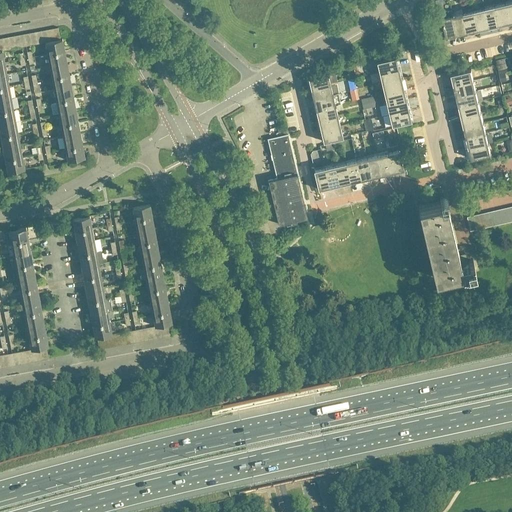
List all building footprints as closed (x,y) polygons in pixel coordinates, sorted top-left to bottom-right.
[(510,23),(505,3),(495,6),(495,5),(500,26),(500,25),(510,23)] [(500,26),(495,5),(494,5),(494,6),(485,8),(484,8),(489,28),(490,28),(489,27),(499,25),(499,26),(500,26)] [(489,28),(484,8),(483,8),(484,9),(474,11),(474,10),(479,31),(479,30),(488,28),(489,28)] [(442,18),(446,38),(447,38),(447,37),(457,35),(457,36),(452,15),(451,10),(439,13),(440,18),(442,18)] [(479,31),(474,10),(473,10),(473,11),(464,13),(463,12),(463,13),(468,33),(469,33),(468,32),(478,30),(478,31),(479,31)] [(468,33),(463,13),(463,14),(453,16),(453,15),(452,15),(457,36),(458,36),(458,35),(467,33),(468,33)] [(60,40),(58,28),(52,29),(54,41),(60,40)] [(54,41),(52,29),(46,30),(49,42),(54,41)] [(49,42),(46,30),(40,31),(43,43),(45,43),(49,42)] [(43,43),(40,31),(35,32),(37,44),(43,43)] [(37,44),(35,32),(29,33),(31,45),(37,44)] [(31,45),(29,33),(23,34),(25,46),(31,45)] [(21,47),(19,35),(13,36),(16,48),(21,47)] [(16,48),(13,36),(8,37),(10,49),(16,48)] [(10,49),(8,37),(2,38),(4,50),(10,49)] [(54,41),(49,42),(45,43),(47,54),(64,51),(62,41),(62,39),(60,40),(54,41)] [(67,63),(64,51),(47,54),(50,66),(67,63)] [(398,67),(396,58),(397,58),(396,57),(376,62),(376,63),(377,62),(379,72),(378,72),(399,67),(398,67)] [(504,58),(496,61),(498,69),(507,67),(504,58)] [(50,66),(52,78),(69,75),(67,63),(50,66)] [(401,78),(398,68),(399,68),(399,67),(378,72),(379,73),(381,82),(381,83),(402,78),(401,78)] [(473,80),(470,71),(471,71),(471,70),(450,75),(450,76),(451,75),(454,85),(453,85),(453,86),(474,81),(474,80),(473,80)] [(335,72),(328,74),(328,73),(307,78),(308,79),(308,78),(311,88),(310,88),(310,89),(337,82),(335,72)] [(505,72),(499,73),(501,84),(507,82),(505,72)] [(0,87),(8,86),(6,74),(0,75),(0,87)] [(54,90),(71,86),(69,75),(52,78),(54,90)] [(403,88),(401,79),(402,79),(402,78),(381,83),(381,84),(382,83),(384,93),(383,93),(383,94),(404,89),(404,88),(403,88)] [(475,91),(473,81),(474,81),(453,86),(454,86),(456,95),(455,96),(476,91),(475,91)] [(339,93),(337,82),(310,89),(311,89),(313,99),(333,95),(333,94),(339,93)] [(0,100),(11,98),(8,86),(0,87),(0,100)] [(73,98),(71,86),(54,90),(56,102),(73,98)] [(357,89),(350,91),(353,101),(359,99),(357,89)] [(406,99),(403,89),(404,89),(383,94),(384,94),(386,103),(386,104),(407,99),(406,99)] [(478,101),(475,92),(476,92),(476,91),(455,96),(455,97),(456,96),(459,106),(458,106),(458,107),(479,102),(479,101),(478,101)] [(338,93),(333,95),(313,99),(313,100),(316,109),(315,110),(336,105),(341,104),(338,93)] [(375,96),(361,99),(363,109),(377,106),(375,96)] [(0,112),(13,110),(11,98),(0,100),(0,112)] [(75,110),(73,98),(56,102),(58,113),(75,110)] [(408,109),(406,100),(407,99),(386,104),(387,104),(389,114),(388,114),(409,110),(409,109),(408,109)] [(480,112),(478,102),(479,102),(458,107),(459,107),(461,117),(460,117),(481,112),(480,112)] [(337,115),(335,106),(336,105),(315,110),(316,110),(318,119),(317,120),(337,115)] [(13,110),(0,112),(0,124),(15,122),(13,110)] [(78,122),(75,110),(58,113),(61,125),(78,122)] [(411,120),(408,110),(409,110),(388,114),(388,115),(389,115),(391,124),(391,125),(412,121),(411,120)] [(483,122),(480,113),(481,113),(481,112),(460,117),(460,118),(461,117),(464,127),(463,127),(463,128),(484,122),(483,122)] [(340,126),(337,116),(338,116),(338,115),(337,115),(317,120),(317,121),(318,120),(321,130),(320,130),(320,131),(341,126),(341,125),(340,126)] [(371,119),(365,120),(366,126),(366,128),(367,131),(373,129),(372,125),(371,119)] [(17,133),(15,122),(0,124),(0,132),(1,137),(17,133)] [(63,137),(80,134),(78,122),(61,125),(63,137)] [(485,133),(483,123),(484,123),(484,122),(463,128),(464,128),(466,138),(465,138),(486,133),(485,133)] [(342,136),(340,126),(341,126),(320,131),(321,131),(323,141),(322,141),(323,142),(343,137),(343,136),(342,136)] [(20,145),(17,133),(1,137),(3,148),(20,145)] [(488,143),(485,134),(486,134),(486,133),(465,138),(465,139),(466,138),(469,148),(468,148),(468,149),(489,144),(489,143),(488,143)] [(82,145),(80,134),(63,137),(65,149),(82,145)] [(349,140),(342,140),(343,146),(361,145),(360,135),(348,136),(349,140)] [(289,145),(287,136),(269,140),(271,150),(289,145)] [(490,154),(488,144),(489,144),(468,149),(469,149),(471,158),(470,159),(471,160),(491,155),(491,154),(490,154)] [(22,157),(20,145),(3,148),(5,160),(22,157)] [(85,158),(82,145),(65,149),(67,161),(85,158)] [(291,155),(289,145),(271,150),(274,159),(291,155)] [(403,170),(399,149),(398,149),(398,150),(388,152),(388,151),(388,152),(393,172),(393,171),(402,169),(403,170)] [(393,172),(388,152),(387,152),(387,153),(378,155),(378,154),(377,154),(382,175),(383,175),(382,174),(392,172),(393,172)] [(382,175),(377,154),(377,155),(367,157),(367,156),(367,157),(371,177),(372,177),(372,176),(381,174),(382,175)] [(296,174),(291,155),(274,159),(277,175),(278,178),(296,174)] [(24,169),(22,157),(5,160),(8,172),(24,169)] [(371,177),(367,157),(366,157),(366,158),(357,160),(357,159),(356,159),(361,180),(361,179),(371,177)] [(361,180),(356,159),(356,160),(346,162),(346,161),(346,162),(350,182),(351,182),(351,181),(360,179),(360,180),(361,180)] [(350,182),(346,162),(345,162),(336,165),(336,164),(335,164),(340,185),(340,184),(350,182)] [(340,185),(335,164),(334,164),(335,165),(325,167),(325,166),(324,166),(329,187),(330,187),(330,186),(339,184),(339,185),(340,185)] [(329,187),(324,166),(324,167),(314,170),(314,169),(319,190),(319,189),(329,187)] [(301,196),(296,174),(297,174),(296,174),(278,178),(268,180),(268,181),(269,181),(274,203),(301,196)] [(307,218),(301,196),(274,203),(280,224),(279,225),(279,226),(286,224),(287,226),(297,224),(296,221),(307,218)] [(460,272),(451,236),(443,201),(446,200),(445,200),(440,201),(418,206),(418,207),(421,206),(438,276),(435,277),(435,278),(460,272)] [(132,208),(135,220),(152,217),(150,205),(149,205),(132,208)] [(510,222),(506,208),(501,209),(504,223),(510,222)] [(504,223),(501,209),(495,210),(498,225),(504,223)] [(498,225),(495,210),(489,212),(493,226),(498,225)] [(493,226),(489,212),(484,213),(487,227),(493,226)] [(487,227),(484,213),(478,214),(482,229),(487,227)] [(482,229),(478,214),(473,216),(476,230),(482,229)] [(75,231),(92,228),(89,216),(72,219),(73,220),(75,231)] [(476,230),(473,216),(467,217),(471,231),(475,230),(476,230)] [(154,229),(152,217),(135,220),(137,232),(154,229)] [(8,244),(11,243),(28,240),(26,228),(6,232),(8,244)] [(94,240),(92,228),(75,231),(77,243),(94,240)] [(156,241),(154,229),(137,232),(139,244),(156,241)] [(11,243),(8,244),(10,256),(13,255),(30,252),(28,240),(11,243)] [(96,252),(94,240),(77,243),(79,255),(96,252)] [(158,253),(156,241),(139,244),(141,256),(158,253)] [(103,263),(101,251),(96,252),(79,255),(81,267),(98,264),(103,263)] [(32,264),(30,252),(13,255),(15,267),(32,264)] [(161,264),(158,253),(141,256),(144,267),(161,264)] [(475,269),(473,259),(470,260),(469,258),(466,254),(460,256),(459,260),(460,262),(462,272),(475,269)] [(35,275),(32,264),(15,267),(18,279),(35,275)] [(98,264),(81,267),(84,279),(100,276),(98,264)] [(163,276),(161,264),(144,267),(146,279),(163,276)] [(37,287),(35,275),(18,279),(19,288),(20,291),(31,288),(37,287)] [(103,287),(100,276),(84,279),(85,288),(86,291),(97,288),(103,287)] [(165,288),(163,276),(146,279),(148,291),(161,288),(165,288)] [(22,302),(39,299),(37,287),(31,288),(20,291),(22,302)] [(97,288),(86,291),(88,302),(105,299),(103,287),(97,288)] [(167,300),(165,288),(161,288),(148,291),(150,303),(167,300)] [(22,302),(24,314),(41,311),(39,299),(22,302)] [(107,311),(105,299),(88,302),(90,314),(107,311)] [(152,315),(169,311),(167,300),(150,303),(152,315)] [(41,311),(24,314),(27,326),(43,323),(41,311)] [(92,326),(109,323),(107,311),(90,314),(92,326)] [(172,323),(169,311),(152,315),(155,327),(158,326),(164,325),(170,324),(172,323)] [(29,338),(46,334),(43,323),(27,326),(29,338)] [(112,335),(109,323),(92,326),(95,338),(97,338),(102,337),(108,335),(112,335)] [(134,343),(131,331),(125,332),(128,344),(134,343)] [(128,344),(125,332),(120,333),(122,345),(128,344)] [(122,345),(120,333),(114,334),(116,346),(122,345)] [(48,347),(46,334),(29,338),(31,350),(35,349),(40,348),(46,347),(48,347)] [(116,346),(114,334),(112,335),(108,335),(110,347),(116,346)] [(110,347),(108,335),(102,337),(105,348),(110,347)] [(10,366),(7,354),(2,355),(4,367),(10,366)]
